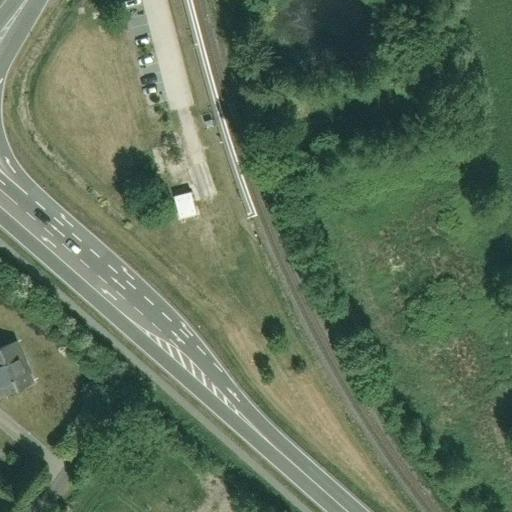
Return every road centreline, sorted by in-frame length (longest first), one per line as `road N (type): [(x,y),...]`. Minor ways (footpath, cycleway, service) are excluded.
road 1 (primary): [(235,414),(0,204)]
road 2 (primary): [(235,414),(344,511)]
